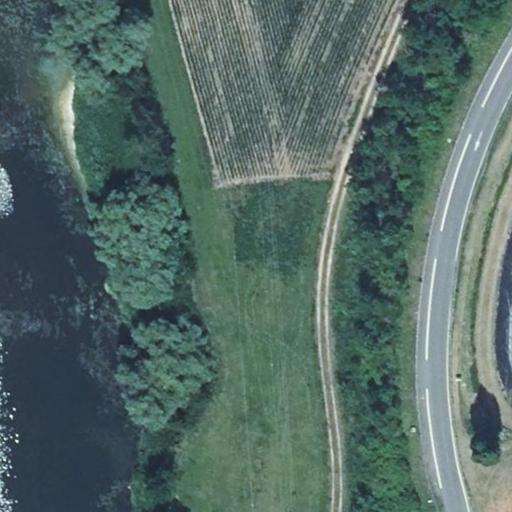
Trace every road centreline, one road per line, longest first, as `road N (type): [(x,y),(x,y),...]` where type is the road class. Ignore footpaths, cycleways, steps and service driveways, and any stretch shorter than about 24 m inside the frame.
road 1 (track): [(420,0),(371,98),(339,187),(321,298),(336,511)]
road 2 (motorway): [(511,68),(464,173),(443,252),(440,411),(458,511)]
